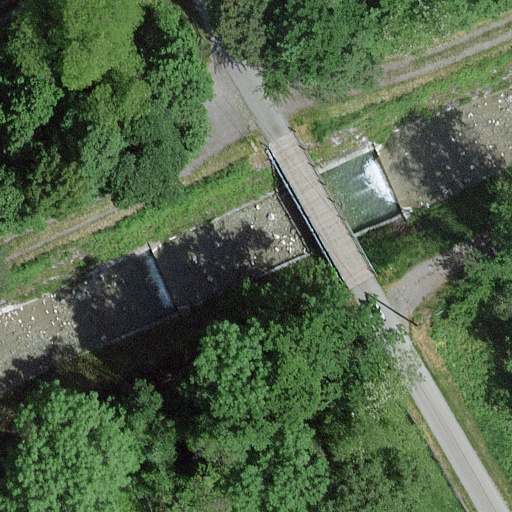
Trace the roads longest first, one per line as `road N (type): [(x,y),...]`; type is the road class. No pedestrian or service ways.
road 1 (unclassified): [(492,511),(208,0)]
road 2 (track): [(355,275),(0,431)]
road 3 (track): [(268,115),(0,252)]
road 4 (track): [(268,115),(511,26)]
road 5 (track): [(511,236),(373,307)]
